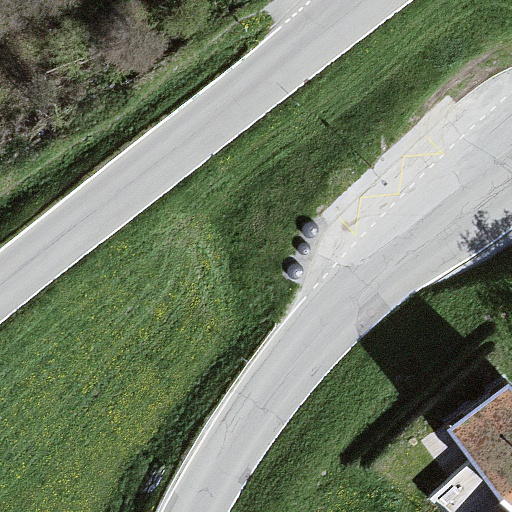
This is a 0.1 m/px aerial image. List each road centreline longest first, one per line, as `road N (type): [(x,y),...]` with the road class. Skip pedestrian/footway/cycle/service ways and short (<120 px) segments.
road 1 (tertiary): [(511,151),(372,273),(257,408),(195,511)]
road 2 (tertiary): [(0,289),(356,0)]
road 3 (track): [(283,0),(258,5),(0,189)]
